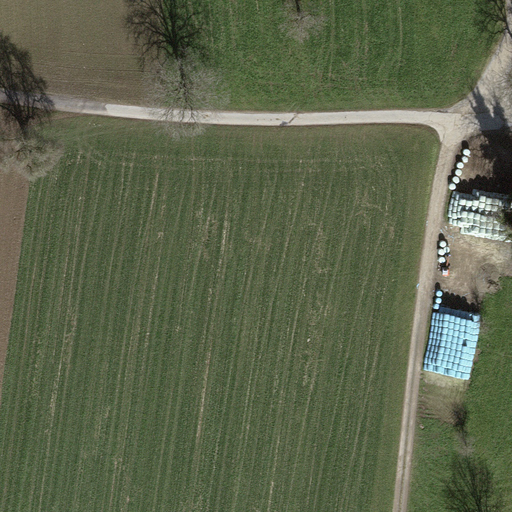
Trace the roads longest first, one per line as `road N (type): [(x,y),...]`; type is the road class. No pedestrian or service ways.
road 1 (unclassified): [(0,94),(202,117),(511,123)]
road 2 (track): [(453,119),(413,378),(402,511)]
